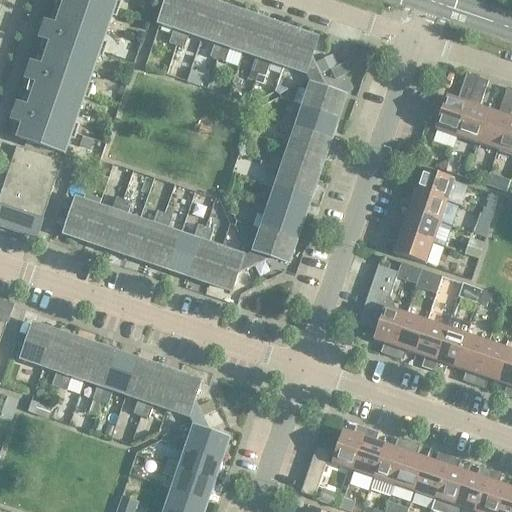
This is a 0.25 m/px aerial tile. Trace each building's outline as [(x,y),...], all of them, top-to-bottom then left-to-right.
[(57,0),(58,0),(57,1),(65,4),(61,16),(106,32),(116,0),(57,0)] [(168,44),(176,47),(191,0),(167,0),(159,24),(173,29),(168,44)] [(213,5),(197,0),(191,0),(176,47),(183,50),(188,35),(201,39),(213,5)] [(233,12),(213,5),(201,39),(214,43),(209,58),(217,61),(233,12)] [(254,19),(233,12),(217,61),(224,64),(229,49),(242,53),(254,19)] [(106,32),(61,16),(57,29),(49,26),(48,27),(43,30),(41,36),(44,41),(43,42),(51,45),(47,57),(92,73),(106,32)] [(274,26),(254,19),(242,53),(255,57),(250,72),(251,73),(257,75),(274,26)] [(295,33),(274,26),(257,75),(265,77),(270,63),(283,67),(295,33)] [(316,40),(295,33),(283,67),(305,74),(308,81),(318,75),(312,64),(308,62),(316,40)] [(332,56),(314,65),(318,74),(336,66),(332,56)] [(92,73),(47,57),(43,70),(35,67),(34,68),(29,71),(27,76),(30,82),(29,83),(37,86),(33,98),(78,113),(92,73)] [(251,73),(248,80),(255,82),(257,75),(251,73)] [(324,87),(318,75),(308,81),(311,87),(303,108),(337,120),(344,99),(322,91),(324,87)] [(456,102),(446,98),(445,101),(438,120),(435,131),(456,138),(476,79),(465,75),(458,97),(460,100),(456,102)] [(488,83),(476,79),(456,138),(477,145),(488,112),(479,109),(477,106),(480,104),(488,83)] [(497,116),(488,112),(477,145),(497,152),(511,108),(511,90),(506,89),(499,111),(501,114),(497,116)] [(78,113),(33,98),(29,110),(21,108),(20,109),(15,111),(13,117),(16,122),(15,124),(23,126),(19,140),(25,142),(25,143),(31,145),(31,144),(64,155),(78,113)] [(434,98),(428,117),(438,120),(445,101),(434,98)] [(337,120),(303,108),(299,121),(284,116),(281,124),(330,141),(337,120)] [(511,108),(497,152),(511,156),(511,108)] [(330,141),(281,124),(279,131),(294,136),(289,149),(323,161),(330,141)] [(61,163),(16,147),(0,194),(0,226),(35,238),(61,163)] [(323,161),(289,149),(285,162),(270,157),(267,165),(316,181),(323,161)] [(316,181),(267,165),(265,172),(280,177),(275,190),(309,202),(316,181)] [(454,182),(421,171),(418,182),(414,183),(407,181),(404,190),(446,204),(454,182)] [(309,202),(275,190),(271,203),(256,198),(253,205),(302,222),(309,202)] [(446,204),(404,190),(401,198),(408,201),(410,204),(407,213),(439,224),(446,204)] [(489,195),(482,215),(491,218),(498,198),(489,195)] [(85,196),(82,204),(76,202),(64,198),(60,210),(57,219),(69,223),(65,236),(86,243),(98,209),(100,202),(85,196)] [(110,214),(98,209),(86,243),(106,250),(123,201),(115,199),(110,214)] [(131,204),(123,201),(106,250),(127,257),(138,223),(126,219),(131,204)] [(302,222),(253,205),(251,213),(266,218),(261,231),(295,243),(302,222)] [(151,227),(138,223),(127,257),(147,264),(164,215),(156,213),(151,227)] [(439,224),(407,213),(403,223),(400,224),(393,222),(390,230),(432,245),(439,224)] [(172,218),(164,215),(147,264),(168,271),(179,237),(167,233),(172,218)] [(480,216),(473,235),(485,239),(491,220),(480,216)] [(192,241),(179,237),(168,271),(188,278),(205,229),(197,226),(192,241)] [(213,232),(205,229),(188,278),(208,285),(220,251),(208,247),(213,232)] [(432,245),(390,230),(387,239),(394,242),(396,245),(392,255),(425,266),(432,245)] [(295,243),(261,231),(254,253),(248,255),(253,266),(264,260),(266,256),(288,264),(295,243)] [(469,240),(464,255),(478,259),(483,244),(469,240)] [(242,258),(220,251),(208,285),(230,292),(237,270),(241,271),(253,266),(248,255),(242,258)] [(401,266),(396,280),(415,286),(420,272),(401,266)] [(377,268),(368,296),(387,303),(389,298),(397,275),(377,268)] [(422,273),(416,290),(435,296),(440,279),(422,273)] [(462,286),(458,300),(477,306),(482,293),(462,286)] [(483,293),(478,306),(485,309),(490,296),(483,293)] [(387,303),(368,296),(358,325),(376,332),(377,332),(385,309),(387,303)] [(393,299),(389,298),(387,303),(385,309),(377,332),(376,332),(373,342),(383,345),(385,348),(382,355),(391,358),(406,316),(397,313),(398,310),(393,299)] [(0,340),(12,307),(0,302),(0,340)] [(426,323),(406,316),(391,358),(400,361),(402,355),(406,353),(415,356),(426,323)] [(446,330),(426,323),(415,356),(424,359),(426,362),(423,369),(432,372),(446,330)] [(55,334),(33,327),(29,339),(17,335),(14,344),(26,348),(22,360),(43,368),(55,334)] [(467,337),(446,330),(432,372),(441,375),(443,369),(447,367),(456,370),(467,337)] [(75,341),(55,334),(43,368),(56,372),(51,387),(59,390),(75,341)] [(487,344),(467,337),(456,370),(465,373),(466,376),(464,383),(473,386),(487,344)] [(96,348),(75,341),(59,390),(66,392),(71,378),(84,382),(96,348)] [(508,351),(487,344),(473,386),(482,389),(484,382),(487,381),(497,384),(508,351)] [(116,355),(96,348),(84,382),(97,386),(92,401),(99,404),(116,355)] [(511,352),(508,351),(497,384),(506,387),(507,390),(505,397),(511,399),(511,352)] [(136,362),(116,355),(99,404),(107,407),(112,392),(125,396),(136,362)] [(157,369),(136,362),(125,396),(138,400),(133,415),(140,418),(157,369)] [(177,376),(157,369),(140,418),(148,421),(153,406),(166,410),(177,376)] [(199,384),(177,376),(166,410),(187,417),(190,424),(201,418),(195,407),(191,406),(199,384)] [(7,398),(0,417),(0,419),(11,423),(18,402),(7,398)] [(38,403),(34,414),(48,418),(52,407),(38,403)] [(206,430),(201,418),(190,424),(193,430),(186,451),(220,463),(227,441),(205,434),(206,430)] [(96,421),(92,433),(99,435),(103,424),(96,421)] [(108,427),(105,437),(111,439),(114,430),(108,427)] [(353,436),(342,432),(331,465),(353,472),(367,430),(358,427),(356,434),(353,436)] [(376,433),(367,430),(353,472),(373,479),(384,447),(375,444),(373,440),(376,433)] [(393,450),(384,447),(373,479),(394,486),(408,444),(399,441),(397,448),(393,450)] [(417,447),(408,444),(394,486),(414,493),(425,461),(416,458),(414,454),(417,447)] [(329,453),(316,448),(308,471),(322,476),(329,453)] [(220,463),(186,451),(182,464),(167,459),(164,466),(213,483),(220,463)] [(434,464),(425,461),(414,493),(434,500),(449,458),(440,455),(437,462),(434,464)] [(457,461),(449,458),(434,500),(431,511),(453,511),(455,507),(466,475),(457,472),(455,468),(457,461)] [(213,483),(164,466),(162,474),(177,479),(172,492),(206,504),(213,483)] [(132,469),(129,476),(141,480),(142,476),(140,471),(132,469)] [(476,478),(466,475),(455,507),(453,511),(476,511),(490,472),(481,469),(479,476),(476,478)] [(322,476),(308,471),(300,494),(314,499),(322,476)] [(499,475),(490,472),(476,511),(499,511),(507,489),(498,486),(496,482),(499,475)] [(320,487),(315,500),(330,506),(335,493),(320,487)] [(165,489),(160,502),(153,500),(150,507),(163,511),(203,511),(206,504),(172,492),(165,489)] [(511,511),(511,490),(507,489),(499,511),(511,511)] [(122,499),(117,511),(135,511),(138,504),(122,499)] [(389,502),(385,511),(406,511),(408,508),(389,502)]
